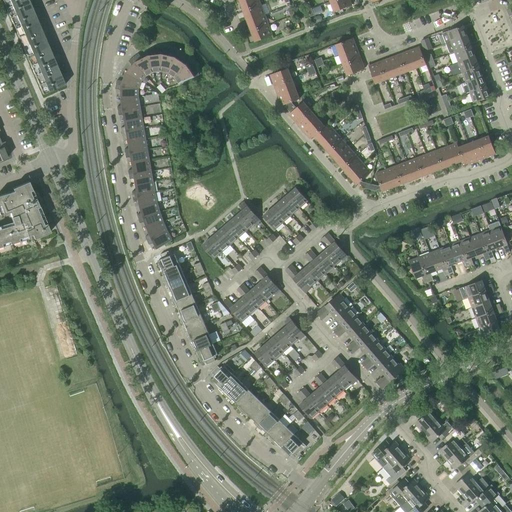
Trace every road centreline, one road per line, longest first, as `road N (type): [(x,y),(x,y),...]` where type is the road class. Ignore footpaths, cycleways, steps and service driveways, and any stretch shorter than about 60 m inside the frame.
road 1 (residential): [(312,490),(204,395),(138,260),(104,95),(111,41),(129,0)]
road 2 (tertiary): [(242,511),(196,463),(154,393),(50,161)]
road 3 (residential): [(369,211),(257,81)]
road 4 (residential): [(50,161),(75,141),(77,16)]
road 5 (residential): [(511,163),(369,211)]
road 6 (tertiary): [(389,407),(511,347)]
road 7 (residential): [(474,12),(397,39),(376,28),(364,0)]
road 8 (tertiary): [(50,161),(0,37)]
road 9 (residential): [(457,511),(389,407)]
road 10 (residential): [(474,12),(511,129)]
